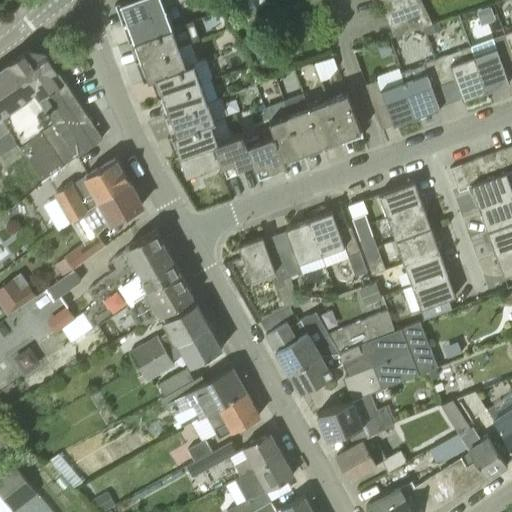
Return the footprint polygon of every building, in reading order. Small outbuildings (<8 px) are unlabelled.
[(125,0),(119,2),(126,22),(163,8),(175,4),(185,0),(125,0)] [(254,2),(252,0),(235,0),(241,10),(254,2)] [(309,0),(315,15),(334,9),(331,0),(309,0)] [(420,0),(378,0),(392,37),(431,23),(423,5),(420,0)] [(170,27),(163,8),(126,22),(133,41),(170,27)] [(431,23),(423,26),(426,34),(440,29),(437,21),(431,23)] [(140,60),(177,46),(170,27),(133,41),(140,60)] [(500,63),(511,58),(511,57),(504,34),(469,46),(485,91),(507,83),(500,63)] [(184,65),(197,61),(190,41),(177,46),(140,60),(147,79),(155,77),(155,76),(184,65)] [(461,99),(485,91),(469,46),(460,50),(463,59),(449,64),(446,55),(434,59),(443,84),(455,80),(461,99)] [(0,111),(20,144),(25,154),(41,178),(102,138),(64,80),(47,52),(28,48),(0,67),(0,111)] [(162,96),(199,82),(212,77),(205,58),(197,61),(184,65),(155,76),(155,77),(162,96)] [(413,78),(409,68),(400,72),(403,81),(416,116),(438,108),(431,88),(443,84),(434,59),(422,63),(426,73),(413,78)] [(416,116),(403,81),(381,88),(378,80),(364,84),(380,129),(416,116)] [(169,115),(206,101),(199,82),(162,96),(169,115)] [(320,144),(307,107),(302,93),(283,100),(301,151),(320,144)] [(326,100),(339,137),(359,130),(346,93),(326,100)] [(282,158),(301,151),(283,100),(263,107),(273,135),(282,158)] [(320,144),(339,137),(326,100),(307,107),(320,144)] [(176,134),(209,122),(213,121),(206,101),(169,115),(176,134)] [(5,167),(25,154),(20,144),(0,111),(0,158),(1,161),(5,167)] [(216,142),(209,122),(176,134),(172,136),(180,156),(208,145),(216,142)] [(216,142),(208,145),(180,156),(177,157),(185,179),(220,166),(232,162),(234,168),(251,162),(245,145),(246,145),(241,133),(216,142)] [(284,164),(282,158),(273,135),(246,145),(245,145),(251,162),(253,168),(265,164),(268,170),(284,164)] [(500,173),(504,171),(511,168),(504,147),(493,151),(500,173)] [(490,176),(500,173),(493,151),(482,155),(490,176)] [(479,180),(490,176),(482,155),(471,159),(479,180)] [(97,200),(129,182),(115,158),(54,193),(55,196),(40,204),(56,231),(76,218),(98,201),(97,200)] [(467,184),(469,184),(479,180),(471,159),(460,163),(467,184)] [(456,189),(467,184),(460,163),(448,167),(456,189)] [(478,207),(511,194),(511,193),(504,171),(500,173),(490,176),(479,180),(469,184),(478,207)] [(386,216),(420,203),(412,181),(377,193),(386,216)] [(64,255),(64,257),(73,269),(105,245),(97,234),(110,223),(142,205),(129,182),(97,200),(98,201),(76,218),(87,239),(64,255)] [(486,230),(511,220),(511,194),(478,207),(486,230)] [(360,239),(372,234),(366,216),(369,215),(363,199),(348,204),(360,239)] [(394,238),(429,226),(420,203),(386,216),(394,238)] [(308,219),(321,254),(343,246),(354,276),(366,272),(350,226),(338,231),(330,211),(308,219)] [(297,262),(321,254),(308,219),(284,228),(291,247),(280,251),(289,276),(300,271),(297,262)] [(494,252),(511,245),(511,220),(486,230),(494,252)] [(402,261),(437,248),(429,226),(394,238),(402,261)] [(138,268),(168,251),(156,229),(112,259),(118,267),(109,273),(87,289),(95,301),(88,306),(82,310),(83,312),(103,297),(125,282),(138,268)] [(364,249),(376,245),(372,234),(360,239),(364,249)] [(289,276),(280,251),(268,256),(261,236),(237,244),(249,279),(273,271),(277,280),(273,281),(283,308),(297,301),(288,277),(289,276)] [(368,261),(380,256),(376,245),(364,249),(368,261)] [(502,275),(511,271),(511,245),(494,252),(502,275)] [(410,284),(445,271),(437,248),(402,261),(410,284)] [(147,294),(181,275),(168,251),(138,268),(125,282),(103,297),(83,312),(94,326),(100,322),(137,296),(139,299),(147,294)] [(380,256),(368,261),(372,273),(384,269),(380,256)] [(73,269),(45,288),(53,300),(81,280),(73,269)] [(445,271),(410,284),(423,318),(450,308),(446,297),(454,294),(445,271)] [(147,294),(139,299),(141,303),(128,310),(138,328),(193,297),(181,275),(147,294)] [(21,290),(13,278),(0,286),(0,303),(8,315),(36,295),(29,284),(21,290)] [(376,282),(358,288),(364,305),(382,299),(376,282)] [(178,343),(210,325),(196,301),(164,319),(170,330),(159,336),(157,333),(129,349),(139,366),(164,351),(178,343)] [(264,334),(287,371),(321,351),(337,350),(338,351),(357,344),(396,329),(388,308),(329,332),(319,316),(309,314),(290,325),(287,320),(264,334)] [(0,338),(11,332),(3,320),(0,322),(0,338)] [(434,358),(420,320),(396,329),(357,344),(363,358),(366,357),(369,366),(345,376),(354,398),(367,394),(438,366),(434,358)] [(164,351),(139,366),(143,373),(137,376),(140,383),(174,364),(172,359),(183,353),(190,365),(222,348),(210,325),(178,343),(164,351)] [(457,356),(462,353),(464,348),(461,343),(456,341),(451,343),(449,349),(452,354),(457,356)] [(343,363),(363,358),(357,344),(338,351),(337,350),(321,351),(287,371),(300,392),(331,374),(329,369),(343,363)] [(206,413),(246,390),(232,366),(206,380),(203,374),(193,379),(164,395),(160,398),(169,413),(193,400),(199,411),(179,423),(181,426),(205,413),(206,413)] [(164,395),(193,379),(187,368),(158,385),(164,395)] [(511,404),(491,418),(498,430),(502,437),(511,452),(511,375),(505,378),(511,387),(511,404)] [(469,417),(486,407),(475,389),(456,397),(469,417)] [(246,390),(206,413),(219,436),(230,430),(231,431),(259,415),(246,390)] [(361,440),(371,434),(393,425),(385,406),(375,410),(367,394),(354,398),(351,399),(317,413),(327,439),(357,427),(361,440)] [(502,437),(498,430),(488,435),(487,434),(479,439),(471,426),(470,427),(452,399),(439,404),(458,434),(466,447),(469,451),(485,477),(505,463),(492,443),(502,437)] [(0,445),(9,438),(0,426),(0,445)] [(240,475),(281,452),(269,431),(242,446),(248,456),(234,464),(240,475)] [(371,434),(361,440),(335,453),(349,479),(376,463),(380,460),(386,472),(407,460),(401,449),(399,449),(384,458),(371,434)] [(436,464),(466,447),(458,434),(428,450),(436,464)] [(203,455),(212,450),(206,438),(188,448),(195,460),(203,455)] [(212,450),(203,455),(210,466),(238,451),(231,439),(212,450)] [(485,477),(469,451),(413,485),(410,480),(399,487),(364,506),(367,511),(429,511),(485,478),(485,477)] [(59,452),(50,457),(74,486),(83,481),(59,452)] [(249,511),(270,500),(266,490),(293,475),(281,452),(240,475),(234,478),(245,499),(227,509),(228,511),(249,511)] [(210,466),(203,455),(195,460),(186,464),(192,475),(210,466)] [(0,491),(14,510),(38,492),(16,463),(0,475),(0,491)] [(98,511),(99,511),(115,504),(107,490),(91,499),(98,511)] [(313,511),(304,494),(280,508),(281,511),(313,511)] [(270,500),(249,511),(272,511),(276,510),(270,500)]
